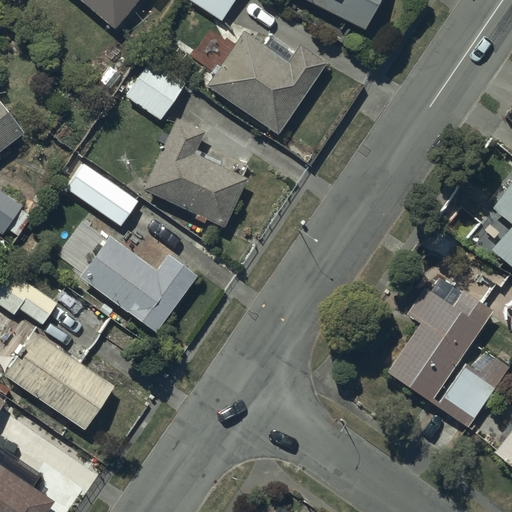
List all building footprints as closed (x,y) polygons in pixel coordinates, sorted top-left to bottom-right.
[(80,0),(114,28),(136,0),(80,0)] [(232,0),(188,0),(221,20),(232,0)] [(305,0),(365,29),(378,0),(305,0)] [(242,31),(205,84),(277,134),(326,63),(299,44),(287,61),(242,31)] [(160,119),(185,81),(150,57),(124,96),(160,119)] [(0,150),(23,132),(0,103),(0,150)] [(177,118),(142,188),(195,215),(193,217),(203,222),(205,219),(224,228),(248,180),(193,153),(204,131),(177,118)] [(136,202),(82,164),(66,187),(120,226),(136,202)] [(511,181),(492,205),(511,221),(511,225),(492,251),(511,267),(511,181)] [(22,205),(0,189),(0,233),(2,235),(7,227),(18,235),(31,217),(20,209),(22,205)] [(87,264),(78,276),(155,331),(195,276),(167,255),(156,270),(109,236),(105,241),(86,228),(69,251),(87,264)] [(57,302),(8,269),(0,281),(0,303),(14,313),(17,308),(42,324),(57,302)] [(420,322),(418,324),(386,372),(466,426),(508,365),(471,340),(491,310),(440,275),(430,291),(424,287),(407,312),(420,322)] [(31,331),(2,374),(82,428),(112,384),(31,331)] [(511,429),(494,451),(511,465),(511,429)] [(0,464),(0,511),(45,511),(54,501),(0,464)]
